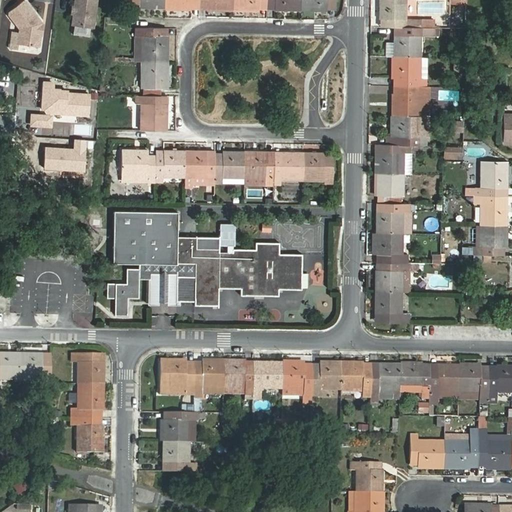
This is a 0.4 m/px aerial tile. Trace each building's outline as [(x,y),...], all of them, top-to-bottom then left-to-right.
[(95,0),(74,0),(71,24),(92,27),(95,0)] [(166,8),(165,0),(131,0),(132,2),(139,2),(139,8),(166,8)] [(165,0),(166,8),(192,8),(192,2),(200,2),(199,0),(165,0)] [(233,9),(233,0),(199,0),(200,2),(207,2),(207,9),(233,9)] [(267,0),(233,0),(233,9),(259,9),(259,3),(267,3),(267,0)] [(275,10),(301,10),(301,0),(267,0),(267,3),(275,3),(275,10)] [(301,0),(301,10),(328,10),(328,4),(335,4),(335,0),(301,0)] [(401,27),(421,27),(422,20),(406,20),(406,0),(379,0),(380,19),(382,19),(385,19),(385,27),(396,27),(401,27)] [(20,29),(18,44),(39,47),(42,23),(26,2),(22,2),(10,11),(9,15),(20,29)] [(401,27),(401,35),(396,35),(395,35),(395,41),(394,56),(421,57),(421,35),(438,36),(438,28),(435,28),(421,27),(401,27)] [(169,28),(136,28),(136,62),(142,62),(168,62),(169,28)] [(394,78),(395,78),(400,78),(400,86),(427,87),(427,79),(421,79),(421,57),(394,56),(394,78)] [(168,62),(142,62),(141,88),(136,88),(136,96),(161,96),(161,88),(168,88),(168,62)] [(400,94),(395,94),(394,94),(393,115),(420,116),(426,116),(429,116),(429,87),(427,87),(400,86),(400,94)] [(161,96),(136,96),(136,104),(141,104),(141,130),(167,130),(168,104),(161,104),(161,96)] [(511,108),(504,108),(503,141),(511,141),(511,108)] [(417,145),(426,145),(426,138),(420,137),(420,116),(393,115),(393,137),(399,137),(399,145),(417,145)] [(411,150),(417,150),(417,145),(399,145),(393,144),(388,144),(383,144),(383,152),(378,152),(377,174),(404,174),(404,153),(411,153),(411,150)] [(446,158),(461,158),(461,148),(446,148),(446,158)] [(122,150),(122,176),(156,177),(156,157),(149,157),(149,150),(122,150)] [(156,181),(156,183),(163,183),(163,177),(185,177),(185,151),(164,150),(164,157),(156,157),(156,177),(156,181)] [(215,184),(215,183),(215,158),(207,158),(208,151),(185,151),(185,177),(185,184),(215,184)] [(215,183),(222,183),(222,178),(245,178),(245,152),(223,151),(223,158),(215,158),(215,183)] [(274,158),(266,158),(266,152),(245,152),(245,178),(274,178),(274,176),(274,158)] [(281,179),(303,179),(303,152),(282,152),(282,159),(274,158),(274,176),(281,177),(281,179)] [(325,182),(333,182),(333,159),(325,159),(325,153),(303,152),(303,179),(325,179),(325,182)] [(501,188),(507,189),(508,162),(481,162),(481,188),(475,188),(475,195),(501,196),(501,188)] [(383,203),(401,203),(401,196),(404,196),(404,174),(377,174),(377,195),(384,195),(383,203)] [(480,225),(507,226),(507,204),(501,204),(501,196),(475,195),(475,204),(481,204),(481,207),(480,225)] [(411,211),(416,211),(416,204),(401,203),(383,203),(383,211),(377,211),(377,232),(403,233),(410,233),(411,211)] [(139,263),(139,270),(128,270),(128,285),(109,285),(109,297),(117,297),(117,314),(127,314),(127,297),(138,297),(138,279),(151,279),(151,274),(177,274),(177,301),(195,301),(195,304),(218,305),(218,288),(241,288),(241,295),(278,295),(279,289),(302,289),(302,255),(279,254),(279,243),(256,243),(256,250),(233,249),(233,252),(219,252),(219,238),(177,237),(178,212),(114,211),(113,263),(139,263)] [(477,225),(474,225),(473,255),(500,255),(500,247),(506,248),(507,226),(480,225),(477,225)] [(383,262),(409,263),(410,255),(403,255),(403,233),(377,232),(376,254),(378,254),(383,254),(383,262)] [(382,269),(377,269),(376,269),(376,291),(402,292),(409,292),(410,271),(410,263),(409,263),(383,262),(382,269)] [(410,263),(410,271),(421,271),(421,263),(410,263)] [(151,305),(177,305),(177,301),(177,274),(151,274),(151,279),(151,305)] [(409,313),(402,313),(402,292),(376,291),(375,313),(382,313),(382,321),(409,322),(409,313)] [(0,379),(20,379),(21,353),(0,352),(0,379)] [(21,353),(20,379),(42,380),(42,385),(50,385),(50,360),(42,360),(42,353),(21,353)] [(98,354),(80,354),(80,362),(78,362),(78,384),(104,384),(104,362),(98,362),(98,354)] [(161,360),(160,387),(187,387),(187,393),(194,393),(194,387),(195,367),(187,367),(187,362),(187,361),(161,360)] [(194,393),(202,393),(224,393),(224,389),(224,361),(203,361),(203,362),(203,367),(195,367),(194,387),(194,393)] [(245,389),(245,399),(253,399),(254,368),(246,368),(246,363),(246,362),(224,361),(224,389),(245,389)] [(254,368),(253,399),(260,399),(261,388),(283,389),(283,362),(262,362),(262,363),(261,368),(254,368)] [(283,389),(282,395),(303,395),(303,405),(312,405),(312,395),(313,369),(305,369),(305,364),(305,362),(283,362),(283,389)] [(313,369),(312,395),(320,396),(320,389),(342,390),(342,363),(321,363),(320,364),(320,369),(313,369)] [(342,363),(342,390),(363,390),(363,396),(371,396),(371,395),(371,370),(363,370),(363,365),(363,363),(342,363)] [(371,395),(379,395),(393,395),(393,399),(400,399),(400,391),(400,390),(401,364),(379,364),(379,365),(379,370),(371,370),(371,395)] [(421,391),(421,403),(422,403),(430,403),(430,371),(422,371),(422,366),(422,364),(401,364),(400,390),(400,391),(421,391)] [(430,371),(430,403),(438,403),(439,399),(439,391),(459,391),(460,365),(438,365),(438,366),(438,371),(430,371)] [(481,403),(488,403),(489,372),(481,372),(481,367),(481,365),(460,365),(459,391),(459,399),(480,399),(480,403),(481,403)] [(489,372),(488,403),(497,403),(497,392),(511,392),(511,365),(497,365),(497,367),(497,372),(489,372)] [(104,384),(78,384),(77,410),(71,410),(71,417),(97,418),(98,410),(102,410),(104,410),(104,384)] [(224,393),(224,399),(245,399),(245,389),(224,389),(224,393)] [(488,417),(488,403),(481,403),(480,417),(487,417),(488,417)] [(191,419),(196,419),(206,419),(206,412),(202,412),(195,412),(171,412),(170,419),(165,419),(164,419),(164,441),(190,442),(191,419)] [(486,461),(486,466),(486,468),(511,468),(511,416),(508,417),(508,436),(486,435),(487,417),(480,417),(479,417),(479,423),(479,435),(478,461),(486,461)] [(77,425),(77,451),(104,452),(104,425),(101,425),(97,425),(97,418),(71,417),(71,425),(77,425)] [(470,429),(470,435),(479,435),(479,423),(473,423),(473,429),(470,429)] [(478,461),(479,435),(470,435),(444,435),(444,441),(444,467),(471,468),(471,466),(471,461),(478,461)] [(418,460),(418,465),(418,467),(444,467),(444,441),(419,440),(411,440),(411,460),(418,460)] [(170,471),(197,471),(197,464),(190,464),(190,442),(164,441),(163,463),(170,463),(170,471)] [(383,470),(382,470),(377,470),(377,462),(351,462),(351,470),(357,470),(356,491),(383,492),(383,470)] [(382,511),(383,492),(356,491),(356,511),(382,511)] [(32,502),(18,501),(18,509),(31,510),(32,502)]
